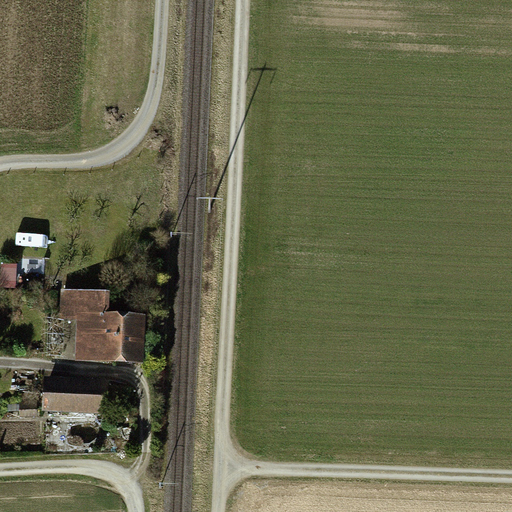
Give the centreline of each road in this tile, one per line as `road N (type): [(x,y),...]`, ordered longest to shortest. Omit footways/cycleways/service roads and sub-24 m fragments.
road 1 (track): [(222,511),(246,0)]
road 2 (track): [(511,476),(224,467)]
road 3 (track): [(0,163),(104,158),(137,137),(162,85),(167,0)]
road 4 (track): [(136,511),(138,468),(0,471)]
